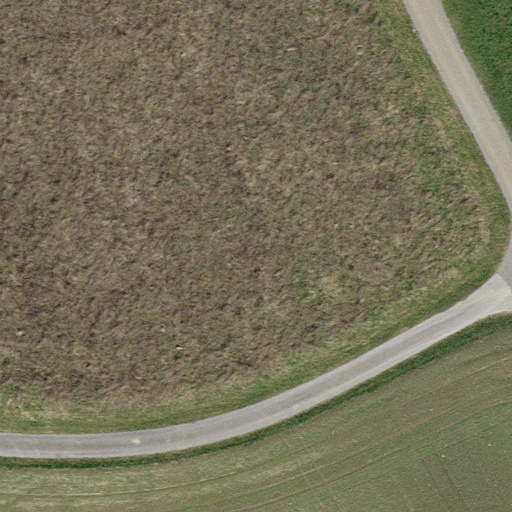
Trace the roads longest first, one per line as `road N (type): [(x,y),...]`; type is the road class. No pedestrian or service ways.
road 1 (track): [(0,445),(123,445),(242,424),(511,295)]
road 2 (track): [(421,0),(511,180)]
